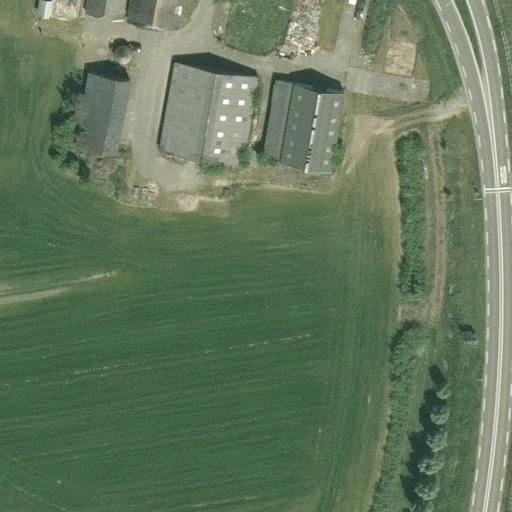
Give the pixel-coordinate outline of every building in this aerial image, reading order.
[(178,29),(183,0),(88,0),(86,13),(123,19),(126,0),(131,0),(128,20),(178,29)] [(52,2),(51,17),(67,18),(68,4),(52,2)] [(243,162),(258,74),(175,60),(161,149),(243,162)] [(117,150),(129,78),(89,72),(85,91),(78,90),(73,122),(80,124),(77,143),(117,150)] [(330,169),(344,91),(277,79),(263,157),(330,169)] [(83,150),(78,170),(91,173),(95,152),(83,150)] [(280,175),(279,185),(301,186),(301,176),(280,175)]
